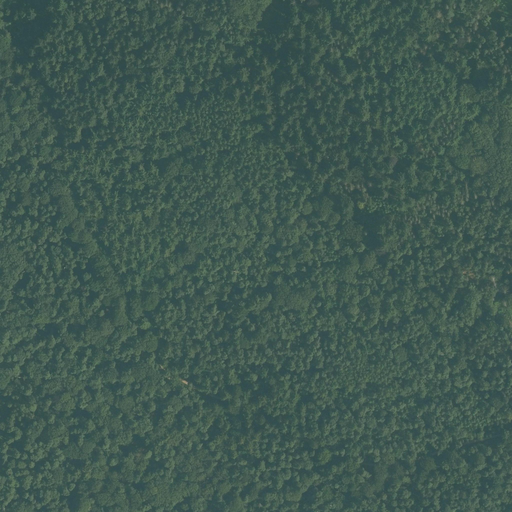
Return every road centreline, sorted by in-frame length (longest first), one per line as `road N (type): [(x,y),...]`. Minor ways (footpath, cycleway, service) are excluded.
road 1 (track): [(0,101),(130,305),(247,511)]
road 2 (track): [(511,430),(372,463),(169,374)]
